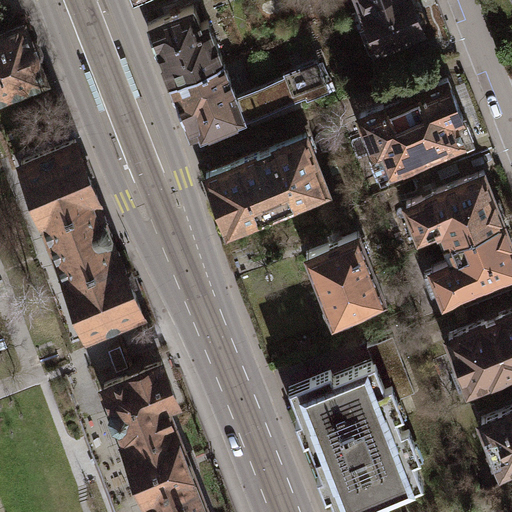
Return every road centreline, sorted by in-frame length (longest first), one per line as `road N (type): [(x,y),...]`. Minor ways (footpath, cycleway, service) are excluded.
road 1 (primary): [(46,0),(123,199),(181,262)]
road 2 (primary): [(181,262),(182,177),(115,0)]
road 3 (primary): [(285,511),(181,262)]
road 4 (residential): [(511,133),(459,0)]
